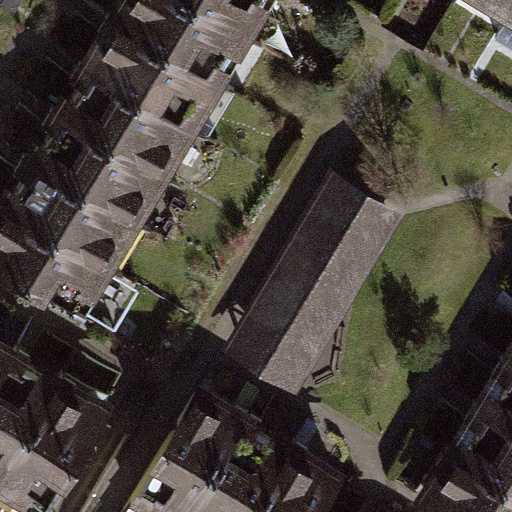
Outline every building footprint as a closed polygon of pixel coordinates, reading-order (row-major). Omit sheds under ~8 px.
[(106,0),(99,12),(232,87),(261,36),(197,0),(106,0)] [(281,0),(197,0),(261,36),(281,0)] [(511,0),(485,0),(508,13),(511,5),(511,0)] [(72,59),(206,134),(232,87),(99,12),(72,59)] [(46,106),(179,181),(206,134),(72,59),(46,106)] [(20,152),(153,227),(179,181),(46,106),(20,152)] [(0,186),(0,201),(127,273),(153,227),(20,152),(0,186)] [(233,349),(315,393),(406,221),(324,178),(233,349)] [(0,264),(99,321),(127,273),(0,201),(0,264)] [(511,366),(511,331),(497,357),(511,366)] [(0,372),(16,344),(0,335),(0,372)] [(0,480),(63,371),(16,344),(0,372),(0,480)] [(511,422),(511,366),(497,357),(472,399),(511,422)] [(0,485),(45,511),(47,511),(113,400),(63,371),(0,480),(0,485)] [(195,383),(130,498),(155,511),(184,511),(242,410),(195,383)] [(449,439),(511,475),(511,422),(472,399),(449,439)] [(184,511),(251,511),(293,439),(242,410),(184,511)] [(319,511),(322,508),(345,467),(293,439),(251,511),(319,511)] [(420,490),(458,511),(511,511),(511,475),(449,439),(420,490)]
